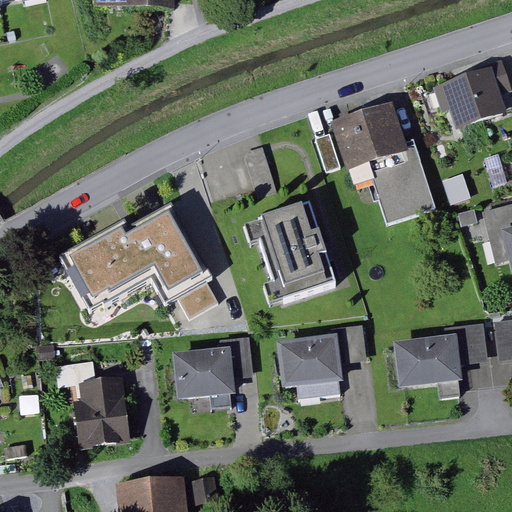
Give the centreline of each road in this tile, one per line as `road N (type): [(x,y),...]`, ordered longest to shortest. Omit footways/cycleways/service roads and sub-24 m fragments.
road 1 (residential): [(511,30),(213,130),(0,243)]
road 2 (residential): [(0,486),(496,427)]
road 3 (track): [(302,0),(135,68),(0,152)]
